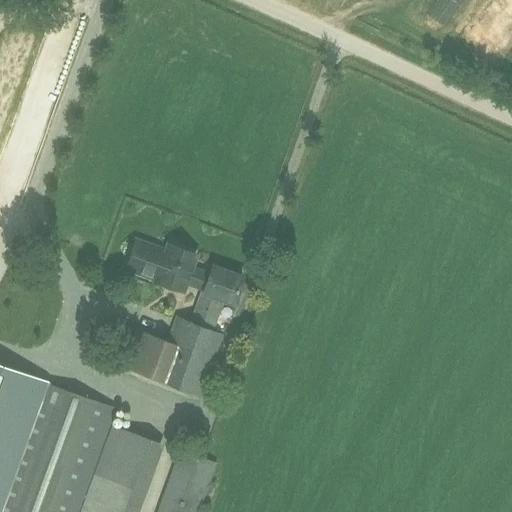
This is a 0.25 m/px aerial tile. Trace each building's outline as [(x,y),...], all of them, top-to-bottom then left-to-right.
[(46,19),(28,14),(0,55),(0,151),(12,109),(49,120),(60,103),(68,74),(57,66),(53,72),(47,68),(38,81),(29,75),(25,82),(36,44),(56,58),(73,69),(88,16),(60,8),(51,40),(41,37),(46,19)] [(156,283),(182,292),(186,283),(197,287),(202,273),(191,269),(196,255),(170,245),(167,252),(136,241),(126,269),(157,280),(156,283)] [(213,268),(210,276),(202,273),(197,287),(205,289),(192,323),(178,318),(169,342),(135,330),(122,366),(200,395),(223,335),(212,331),(223,301),(233,305),(243,279),(213,268)] [(0,511),(77,511),(114,410),(37,382),(0,368),(0,511)] [(198,511),(216,465),(180,452),(157,511),(198,511)]
